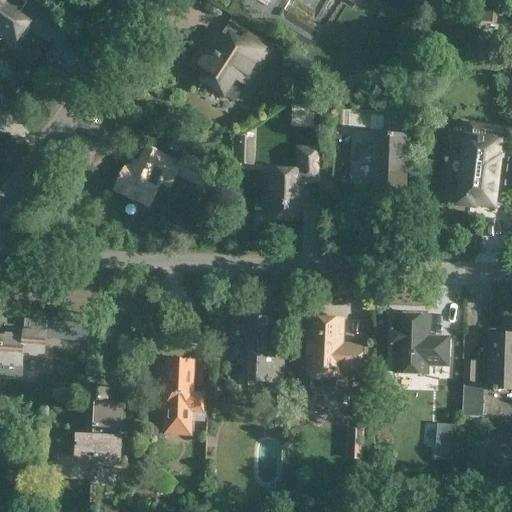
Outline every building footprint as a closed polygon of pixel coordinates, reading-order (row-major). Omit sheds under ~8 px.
[(0,0),(0,40),(2,37),(13,45),(19,36),(22,38),(29,28),(26,26),(28,23),(15,14),(21,6),(15,2),(16,0),(0,0)] [(481,8),(480,21),(496,23),(497,10),(481,8)] [(234,77),(246,85),(270,47),(248,33),(236,52),(227,46),(228,43),(211,32),(202,47),(204,48),(192,66),(206,76),(202,81),(222,94),(234,77)] [(313,63),(307,74),(312,77),(318,66),(313,63)] [(316,115),(308,116),(309,124),(317,123),(316,115)] [(182,138),(170,133),(164,146),(176,152),(182,138)] [(371,194),(405,196),(407,135),(373,134),(371,194)] [(493,207),(494,197),(499,158),(497,158),(499,142),(466,138),(464,156),(447,154),(443,181),(461,183),(458,205),(474,207),(475,205),(493,207)] [(205,175),(209,167),(184,155),(180,164),(147,148),(140,162),(137,163),(135,162),(131,169),(126,167),(123,173),(121,172),(115,184),(118,185),(115,192),(150,208),(161,183),(171,187),(177,174),(199,185),(197,188),(207,193),(214,179),(205,175)] [(269,171),(268,199),(271,199),(270,219),(298,220),(299,206),(301,206),(302,192),(300,192),(300,183),(320,182),(318,149),(298,150),(299,172),(269,171)] [(266,354),(268,318),(231,317),(230,343),(248,343),(247,383),(273,384),(274,354),(266,354)] [(426,365),(446,365),(447,339),(427,339),(428,318),(397,317),(397,326),(395,326),(395,331),(392,333),(392,344),(394,346),(394,351),(396,352),(396,356),(402,356),(401,373),(426,374),(426,365)] [(89,336),(90,325),(47,322),(47,321),(25,320),(24,330),(0,328),(0,376),(21,379),(23,355),(44,357),(46,338),(77,340),(77,336),(89,336)] [(336,389),(337,377),(339,377),(340,370),(360,370),(361,347),(341,346),(342,321),(311,320),(310,335),(309,335),(308,359),(309,359),(309,375),(310,375),(309,388),(310,389),(310,390),(311,391),(312,392),(313,394),(315,395),(317,396),(327,396),(328,396),(330,395),(331,395),(333,394),(334,392),(335,391),(336,389)] [(490,335),(488,389),(511,390),(511,320),(503,320),(503,336),(490,335)] [(164,383),(162,419),(166,419),(166,422),(191,423),(191,419),(203,419),(204,395),(192,394),(193,361),(168,360),(167,383),(164,383)] [(482,417),(484,386),(476,386),(476,361),(464,361),(462,417),(482,417)] [(282,421),(283,396),(272,396),(271,420),(282,421)] [(460,399),(447,398),(447,412),(424,410),(423,433),(454,435),(455,413),(459,414),(460,399)] [(93,437),(76,436),(54,435),(52,469),(119,472),(122,406),(94,405),(93,437)]
